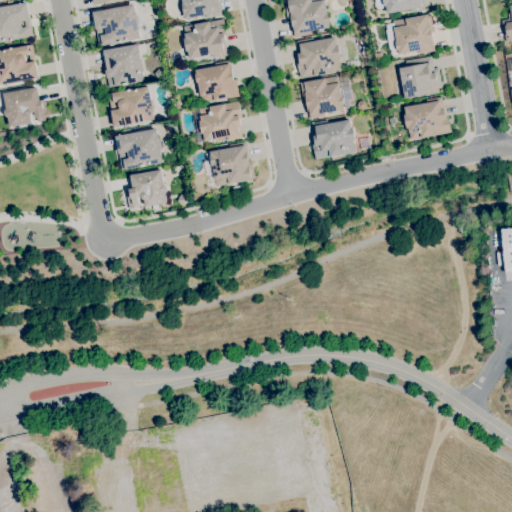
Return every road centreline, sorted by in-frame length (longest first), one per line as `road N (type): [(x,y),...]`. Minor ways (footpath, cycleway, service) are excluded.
road 1 (residential): [(511,146),(289,195),(108,246)]
road 2 (residential): [(186,378),(311,354),(343,356),(398,368),(511,438)]
road 3 (residential): [(60,0),(108,246)]
road 4 (residential): [(253,0),(289,195)]
road 5 (residential): [(464,0),(490,150)]
road 6 (residential): [(10,415),(127,388)]
